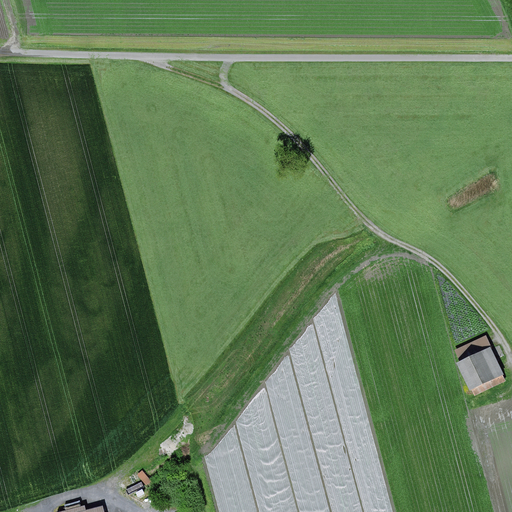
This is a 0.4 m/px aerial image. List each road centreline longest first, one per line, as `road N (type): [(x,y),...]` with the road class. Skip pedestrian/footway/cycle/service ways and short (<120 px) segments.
road 1 (unclassified): [(511,57),(0,52)]
road 2 (track): [(511,361),(495,327),(433,260),(376,231),(311,155),(223,87),(220,74),(234,56)]
